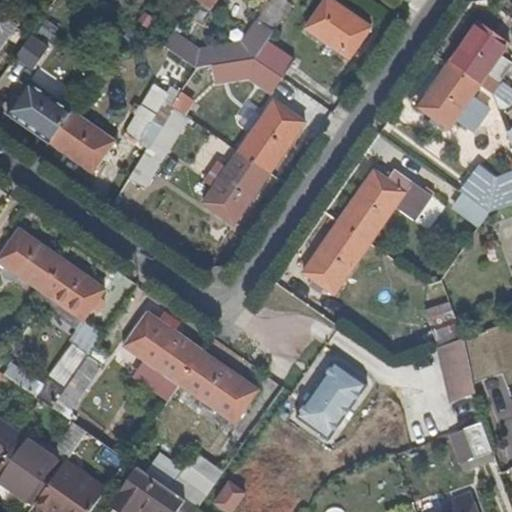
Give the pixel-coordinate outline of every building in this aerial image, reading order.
[(276,27),(290,7),(279,0),(273,0),(261,17),(276,27)] [(334,0),(324,0),(306,26),(349,58),(371,28),(334,0)] [(0,48),(17,25),(1,13),(0,15),(0,48)] [(261,17),(260,16),(244,40),(206,54),(212,69),(220,67),(254,56),(268,38),(276,27),(261,17)] [(511,41),(480,20),(448,65),(478,87),(485,77),(498,85),(511,64),(500,57),(511,41)] [(32,65),(48,43),(32,33),(29,37),(17,54),(32,65)] [(268,38),(254,56),(256,58),(283,77),(296,60),(268,38)] [(256,58),(254,56),(220,67),(225,84),(248,76),(245,74),(256,58)] [(283,77),(256,58),(245,74),(248,76),(273,93),(283,77)] [(478,87),(448,65),(420,106),(451,127),(456,120),(467,127),(483,105),(472,96),(478,87)] [(30,79),(8,110),(49,140),(71,109),(30,79)] [(169,93),(153,83),(123,132),(138,142),(169,93)] [(305,121),(275,100),(239,152),(269,174),(305,121)] [(71,109),(49,140),(93,171),(115,140),(71,109)] [(145,190),(185,124),(168,114),(128,179),(145,190)] [(269,174),(239,152),(204,200),(234,222),(269,174)] [(389,179),(375,169),(339,221),(371,243),(396,207),(416,221),(432,198),(394,172),(389,179)] [(467,184),(462,192),(489,212),(511,202),(511,189),(503,192),(473,171),(465,182),(467,184)] [(477,229),(489,212),(462,192),(454,204),(464,211),(459,218),(477,229)] [(371,243),(339,221),(305,272),(335,293),(371,243)] [(19,228),(0,255),(0,260),(37,288),(59,257),(19,228)] [(37,288),(31,297),(75,328),(104,288),(59,257),(37,288)] [(429,327),(453,317),(448,302),(423,312),(429,327)] [(150,312),(126,347),(178,384),(202,349),(150,312)] [(460,337),(454,320),(426,330),(432,347),(460,337)] [(497,367),(484,329),(461,337),(470,377),(497,367)] [(86,355),(69,344),(33,397),(43,404),(49,408),(86,355)] [(202,349),(178,384),(231,422),(256,387),(202,349)] [(100,364),(87,354),(86,355),(49,408),(67,420),(74,410),(70,407),(100,364)] [(461,367),(456,354),(432,363),(440,387),(460,380),(456,369),(461,367)] [(9,363),(0,356),(0,373),(1,374),(9,363)] [(372,381),(339,359),(299,415),(332,438),(372,381)] [(103,399),(116,377),(106,371),(93,393),(103,399)] [(57,467),(59,463),(0,422),(0,483),(30,505),(32,503),(57,467)] [(456,464),(488,451),(478,424),(447,434),(456,464)] [(81,431),(65,454),(75,461),(85,468),(102,444),(81,431)] [(225,469),(196,450),(166,490),(180,499),(197,511),(225,469)] [(492,461),(488,451),(456,464),(460,473),(492,461)] [(75,461),(65,454),(60,462),(70,469),(75,461)] [(87,511),(99,495),(57,467),(32,503),(45,511),(87,511)] [(166,490),(135,468),(105,511),(171,511),(177,503),(180,499),(166,490)] [(228,511),(233,511),(245,494),(231,484),(217,504),(228,511)] [(437,511),(471,511),(464,491),(461,493),(462,495),(454,498),(453,495),(447,498),(451,508),(437,511)] [(190,511),(177,503),(171,511),(190,511)]
